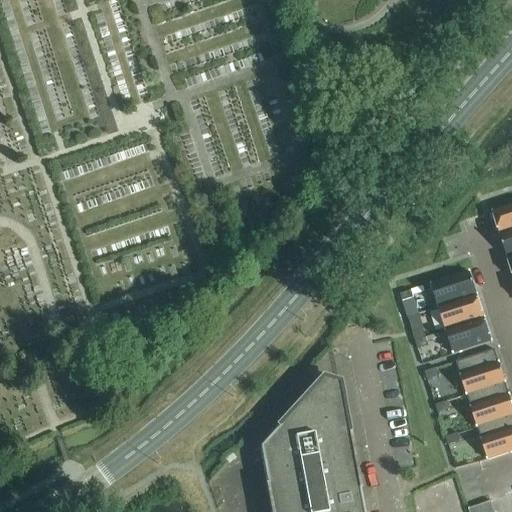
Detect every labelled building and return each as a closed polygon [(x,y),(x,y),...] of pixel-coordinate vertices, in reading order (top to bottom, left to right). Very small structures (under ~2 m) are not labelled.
[(500,235),(511,231),(511,205),(492,212),(500,235)] [(507,259),(511,257),(511,231),(500,235),(507,259)] [(439,308),(477,296),(470,272),(431,285),(439,308)] [(411,291),(400,295),(403,302),(413,299),(411,291)] [(446,332),(485,319),(477,296),(439,308),(446,332)] [(485,319),(446,332),(454,355),(492,343),(485,319)] [(415,342),(426,338),(423,330),(413,334),(415,342)] [(426,338),(415,342),(418,349),(428,345),(426,338)] [(495,350),(456,363),(467,395),(506,383),(495,350)] [(437,369),(425,373),(428,381),(439,377),(437,369)] [(338,384),(323,378),(277,428),(277,429),(260,449),(266,485),(265,485),(270,511),(362,511),(358,491),(359,491),(349,434),(348,434),(338,384)] [(511,402),(506,383),(467,395),(477,428),(511,416),(511,402)] [(447,402),(436,406),(438,414),(450,410),(447,402)] [(511,416),(477,428),(488,461),(511,452),(511,416)] [(458,434),(446,438),(449,446),(460,442),(458,434)] [(494,511),(491,502),(469,509),(469,511),(494,511)]
